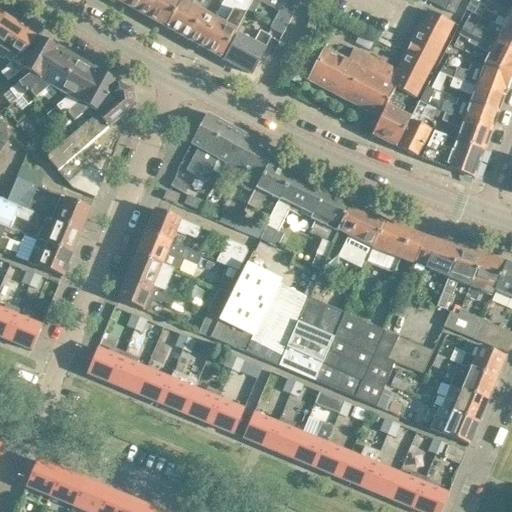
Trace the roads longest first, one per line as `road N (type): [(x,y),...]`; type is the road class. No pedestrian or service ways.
road 1 (unclassified): [(172,74),(27,437)]
road 2 (residential): [(483,211),(309,144),(172,74)]
road 3 (residential): [(27,437),(205,511)]
road 4 (residential): [(172,74),(48,0)]
road 5 (unclassified): [(511,384),(459,511)]
